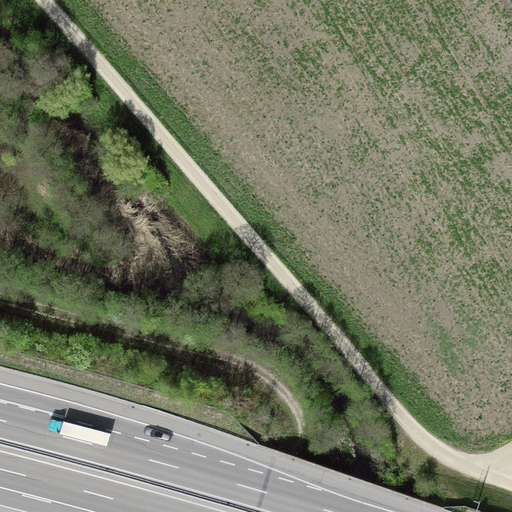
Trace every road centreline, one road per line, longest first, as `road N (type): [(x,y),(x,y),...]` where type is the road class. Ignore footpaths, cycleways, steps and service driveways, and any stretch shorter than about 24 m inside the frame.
road 1 (track): [(511,479),(464,460),(417,425),(45,0)]
road 2 (track): [(0,297),(265,374),(289,397),(302,433),(281,511)]
road 3 (motorway): [(331,511),(0,420)]
road 4 (motorway): [(0,469),(157,511)]
